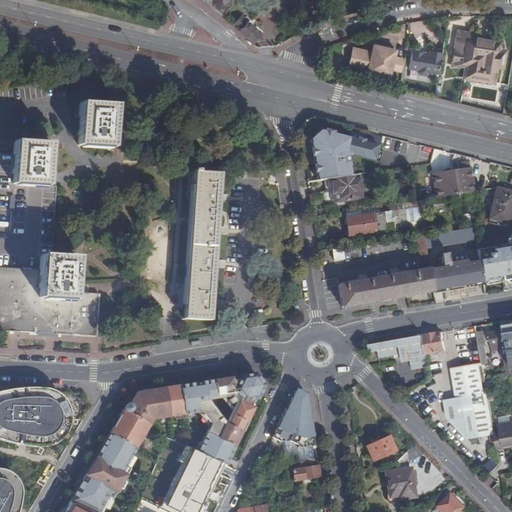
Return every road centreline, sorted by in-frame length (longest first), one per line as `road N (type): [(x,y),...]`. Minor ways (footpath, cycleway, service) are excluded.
road 1 (primary): [(0,29),(273,96)]
road 2 (residential): [(511,6),(387,17),(318,39),(277,75)]
road 3 (primary): [(273,96),(511,152)]
road 4 (residential): [(273,96),(293,160),(319,335)]
road 5 (primary): [(511,131),(277,75)]
road 6 (residential): [(499,511),(339,358)]
road 7 (tertiary): [(301,348),(120,368)]
road 8 (primary): [(176,46),(0,4)]
road 9 (tertiary): [(511,305),(334,341)]
road 10 (residential): [(302,363),(282,387),(224,511)]
road 11 (residential): [(120,368),(39,511)]
road 12 (tertiary): [(346,511),(324,373)]
road 13 (tertiary): [(120,368),(0,367)]
